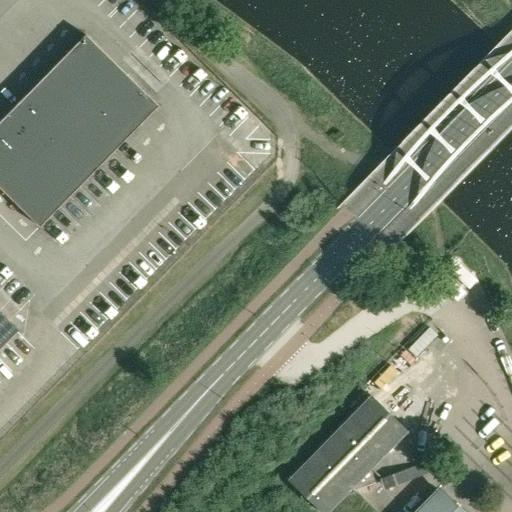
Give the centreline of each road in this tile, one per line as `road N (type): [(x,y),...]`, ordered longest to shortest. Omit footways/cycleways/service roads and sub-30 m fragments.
road 1 (unclassified): [(282,118),(289,157),(270,202),(0,472)]
road 2 (primary): [(245,352),(511,79)]
road 3 (primary): [(245,352),(81,511)]
road 4 (primary): [(111,511),(245,352)]
road 5 (track): [(282,118),(154,0)]
